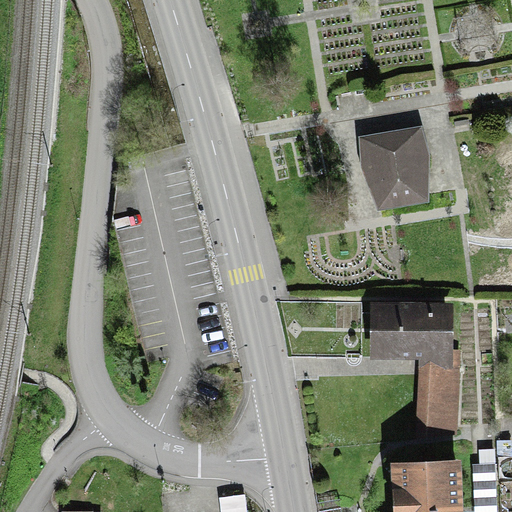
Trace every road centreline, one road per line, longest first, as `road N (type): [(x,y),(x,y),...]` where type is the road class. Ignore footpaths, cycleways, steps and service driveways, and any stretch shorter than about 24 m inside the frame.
road 1 (secondary): [(171,0),(246,274),(282,455)]
road 2 (residential): [(113,418),(91,381),(84,346),(107,75),(92,0)]
road 3 (residential): [(282,455),(169,455),(113,418)]
road 4 (residential): [(113,418),(56,469),(34,511)]
